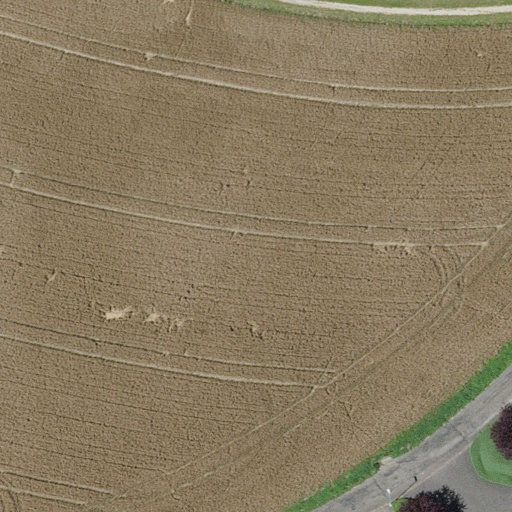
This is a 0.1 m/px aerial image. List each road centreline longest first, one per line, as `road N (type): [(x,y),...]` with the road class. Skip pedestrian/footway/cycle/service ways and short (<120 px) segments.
road 1 (residential): [(329,511),(455,438),(511,384)]
road 2 (track): [(335,0),(511,0)]
